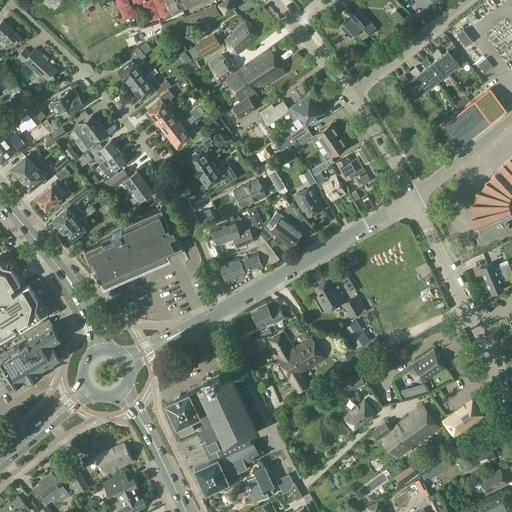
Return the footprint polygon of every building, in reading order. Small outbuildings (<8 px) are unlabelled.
[(165,0),(171,16),(206,0),(165,0)] [(353,0),(332,0),(342,10),(353,0)] [(161,26),(166,36),(193,24),(194,26),(218,15),(213,4),(161,26)] [(359,9),(340,25),(345,32),(346,34),(347,33),(350,38),(357,32),(363,39),(376,28),(359,9)] [(22,37),(18,34),(4,20),(0,23),(0,37),(8,45),(13,40),(16,43),(22,37)] [(232,51),(238,53),(257,35),(256,28),(251,23),(244,21),(225,39),(227,46),(232,51)] [(473,41),(463,29),(457,34),(466,46),(473,41)] [(214,33),(195,45),(201,56),(221,45),(214,33)] [(119,71),(122,75),(122,77),(124,80),(125,80),(126,81),(141,69),(134,60),(138,56),(140,59),(146,55),(139,46),(127,53),(133,60),(119,71)] [(24,60),(41,75),(42,73),(49,79),(57,70),(46,60),(47,58),(36,47),(31,53),(25,48),(17,57),(22,62),(24,60)] [(437,59),(448,73),(459,64),(455,59),(448,50),(442,55),(438,49),(432,54),(436,59),(437,59)] [(284,72),(284,71),(270,50),(269,50),(225,78),(240,101),(284,72)] [(234,70),(223,54),(208,64),(220,80),(234,70)] [(426,67),(437,82),(448,73),(437,59),(436,59),(431,63),(427,58),(421,62),(425,68),(426,67)] [(489,62),(486,58),(478,64),(481,69),(489,62)] [(183,67),(188,75),(201,67),(196,59),(183,67)] [(489,62),(481,69),(485,73),(493,67),(489,62)] [(426,90),(437,82),(426,67),(425,68),(420,72),(416,66),(410,71),(414,76),(415,76),(426,90)] [(141,69),(126,81),(130,85),(132,86),(134,89),(148,79),(159,71),(156,67),(150,72),(150,71),(145,75),(141,69)] [(415,76),(414,76),(409,80),(405,75),(399,79),(414,99),(426,90),(415,76)] [(134,89),(135,90),(135,92),(137,95),(139,95),(142,99),(155,89),(156,89),(155,88),(148,79),(134,89)] [(160,84),(155,88),(156,89),(155,89),(159,94),(160,94),(161,93),(171,84),(167,79),(160,84)] [(490,88),(442,126),(458,147),(507,109),(490,88)] [(170,109),(174,106),(175,105),(170,98),(174,96),(169,89),(159,97),(162,99),(148,110),(152,114),(152,116),(154,118),(155,118),(156,119),(170,109)] [(60,111),(70,105),(68,102),(73,99),(72,98),(73,97),(69,91),(49,103),(56,114),(60,111)] [(68,102),(70,105),(60,111),(64,117),(85,104),(78,94),(73,97),(72,98),(73,99),(68,102)] [(292,105),(287,108),(283,101),(274,107),(271,104),(259,112),(268,125),(286,113),(287,115),(290,113),(295,120),(298,118),(299,117),(299,116),(318,102),(312,94),(293,108),(292,105)] [(240,118),(256,108),(248,97),(233,107),(240,118)] [(190,111),(196,119),(208,109),(202,101),(190,111)] [(307,126),(313,122),(314,123),(320,118),(320,117),(326,113),(318,102),(299,116),(299,117),(298,118),(303,125),(285,138),(290,145),(295,142),(294,140),(309,130),(307,126)] [(36,105),(31,110),(41,120),(45,116),(36,105)] [(156,119),(159,123),(159,125),(161,128),(163,128),(163,129),(177,118),(170,109),(156,119)] [(80,138),(100,122),(96,117),(95,117),(93,114),(81,124),(74,130),(80,138)] [(163,129),(164,130),(164,131),(166,134),(167,134),(171,138),(184,128),(188,124),(188,125),(194,121),(191,116),(185,120),(185,119),(180,123),(177,118),(163,129)] [(14,134),(0,145),(0,157),(2,160),(28,139),(23,132),(25,130),(29,136),(39,129),(34,121),(23,127),(14,134)] [(100,122),(80,138),(88,149),(96,143),(94,141),(106,132),(104,128),(105,128),(100,122)] [(6,124),(0,128),(0,145),(14,134),(6,124)] [(331,124),(311,138),(314,142),(319,138),(324,145),(340,134),(334,126),(333,127),(331,124)] [(51,132),(55,140),(67,132),(63,125),(51,132)] [(171,138),(171,139),(171,141),(173,143),(175,143),(178,148),(192,138),(195,142),(204,135),(200,130),(197,133),(193,128),(188,132),(184,128),(171,138)] [(45,137),(50,144),(54,141),(49,134),(45,137)] [(205,144),(201,147),(187,156),(190,160),(189,163),(192,167),(212,154),(208,147),(213,144),(210,141),(212,139),(209,134),(202,139),(205,144)] [(329,151),(323,155),(327,160),(331,157),(332,157),(347,146),(345,144),(346,143),(340,134),(324,145),(329,151)] [(116,142),(115,143),(113,139),(95,153),(99,158),(103,155),(107,159),(120,149),(118,147),(119,146),(116,142)] [(296,153),(304,148),(294,140),(295,142),(290,145),(296,153)] [(358,149),(362,157),(369,153),(364,145),(358,149)] [(70,146),(65,150),(74,162),(79,157),(70,146)] [(212,154),(192,167),(195,171),(193,173),(196,176),(198,176),(199,178),(215,167),(211,162),(216,159),(215,158),(226,151),(223,147),(212,154)] [(125,154),(122,150),(121,151),(120,149),(107,159),(103,162),(110,171),(104,176),(107,180),(117,173),(114,169),(127,159),(124,155),(125,154)] [(288,150),(279,155),(285,164),(294,159),(288,150)] [(39,163),(30,152),(12,167),(21,177),(39,163)] [(74,162),(79,168),(92,158),(87,152),(79,158),(74,162)] [(70,160),(66,155),(55,166),(59,170),(70,160)] [(351,161),(350,161),(346,156),(335,163),(345,180),(353,175),(355,178),(356,178),(360,185),(369,179),(357,158),(357,157),(351,161)] [(287,190),(271,160),(263,165),(280,194),(287,190)] [(324,160),(310,170),(313,176),(320,171),(327,166),(325,162),(324,160)] [(39,163),(21,177),(30,188),(44,176),(48,173),(45,169),(47,167),(41,161),(39,163)] [(502,176),(501,176),(501,177),(500,179),(495,174),(488,182),(486,181),(482,192),(477,190),(475,203),(473,203),(476,216),(474,216),(475,217),(483,231),(478,234),(478,235),(478,236),(478,237),(479,238),(480,239),(481,240),(483,241),(485,241),(486,241),(487,241),(488,241),(488,240),(489,239),(491,238),(492,237),(493,237),(494,236),(495,236),(497,236),(499,236),(501,236),(502,235),(503,234),(505,233),(506,233),(509,232),(510,232),(511,231),(511,224),(511,225),(509,225),(508,225),(508,224),(509,222),(509,221),(509,220),(508,220),(508,221),(508,222),(506,222),(506,221),(506,220),(506,219),(511,215),(511,166),(509,170),(508,170),(508,171),(502,176)] [(70,172),(66,167),(56,174),(60,179),(70,172)] [(215,167),(199,178),(202,182),(204,182),(207,187),(222,178),(226,184),(236,177),(229,167),(219,174),(215,167)] [(313,176),(309,169),(308,167),(302,170),(309,184),(315,181),(313,176)] [(125,179),(122,182),(130,192),(133,190),(145,181),(137,170),(125,179)] [(313,176),(315,181),(320,189),(324,186),(332,202),(346,194),(335,174),(325,180),(320,171),(313,176)] [(88,173),(84,175),(96,189),(99,186),(88,173)] [(105,182),(101,185),(111,193),(116,189),(113,187),(122,179),(118,173),(108,181),(107,180),(105,182)] [(265,196),(257,179),(233,190),(241,207),(265,196)] [(153,191),(145,181),(133,190),(141,200),(153,191)] [(46,209),(66,193),(57,182),(37,197),(41,203),(40,204),(40,206),(41,208),(43,208),(45,207),(46,209)] [(90,190),(86,185),(73,196),(77,201),(90,190)] [(315,195),(316,194),(312,186),(297,194),(308,215),(323,207),(319,199),(318,199),(315,195)] [(355,200),(360,197),(356,190),(351,193),(355,200)] [(62,229),(80,214),(82,212),(77,205),(74,207),(71,203),(53,218),(62,229)] [(140,203),(130,210),(133,214),(143,208),(140,203)] [(88,207),(83,211),(87,216),(95,209),(92,205),(88,207)] [(289,205),(284,210),(296,220),(299,223),(303,220),(289,205)] [(85,249),(84,250),(91,263),(94,262),(96,267),(103,282),(151,260),(162,255),(161,254),(162,254),(168,251),(168,252),(168,253),(182,247),(182,246),(176,232),(176,231),(174,227),(170,228),(161,207),(129,222),(128,222),(124,224),(124,225),(125,227),(122,229),(121,229),(106,236),(107,238),(100,241),(101,242),(97,244),(88,248),(85,249)] [(264,227),(255,207),(248,211),(256,230),(260,234),(259,234),(264,239),(265,239),(270,234),(274,237),(276,235),(291,246),(297,239),(295,238),(278,225),(277,223),(277,222),(274,220),(272,217),(264,227)] [(114,213),(111,215),(117,225),(120,223),(127,218),(121,209),(114,213)] [(87,216),(83,211),(82,212),(80,214),(62,229),(71,240),(89,225),(83,218),(85,217),(85,218),(87,216)] [(295,238),(297,239),(302,233),(287,221),(288,220),(277,211),(272,217),(274,220),(277,222),(277,223),(278,225),(295,238)] [(257,243),(255,237),(254,237),(250,228),(240,232),(238,226),(241,225),(239,220),(236,221),(235,220),(211,229),(217,244),(219,243),(221,244),(224,243),(224,241),(234,237),(238,247),(249,242),(251,246),(257,243)] [(264,239),(258,242),(270,264),(273,262),(279,258),(278,257),(265,239),(264,239)] [(240,256),(247,273),(251,271),(254,278),(263,273),(261,267),(270,264),(258,242),(257,243),(251,246),(250,246),(250,247),(242,250),(243,252),(247,250),(248,253),(240,256)] [(220,265),(226,281),(247,273),(240,256),(220,265)] [(29,284),(14,293),(11,288),(20,282),(11,267),(2,265),(0,261),(0,339),(15,330),(11,324),(16,321),(21,329),(41,317),(36,308),(38,299),(29,284)] [(486,280),(511,270),(509,263),(495,269),(492,262),(481,267),(486,280)] [(511,271),(511,270),(486,280),(492,294),(504,289),(501,282),(511,277),(511,271)] [(316,287),(328,309),(343,301),(330,279),(316,287)] [(351,316),(363,310),(355,297),(343,303),(351,316)] [(413,301),(387,313),(388,320),(391,327),(396,331),(422,319),(422,313),(418,305),(413,301)] [(279,308),(270,312),(267,305),(252,312),(260,327),(274,320),(274,322),(284,317),(279,308)] [(49,319),(0,346),(0,345),(0,373),(8,388),(9,388),(24,379),(26,382),(42,372),(40,369),(60,357),(61,357),(52,343),(60,338),(61,338),(52,323),(52,324),(49,319)] [(353,342),(366,334),(363,330),(357,320),(344,327),(350,337),(353,342)] [(266,337),(272,333),(270,328),(263,332),(266,337)] [(324,358),(312,338),(289,351),(280,335),(270,340),(274,347),(278,358),(297,391),(308,385),(301,373),(324,358)] [(363,362),(375,355),(386,354),(376,337),(355,350),(363,362)] [(390,354),(398,349),(395,346),(388,350),(390,354)] [(439,353),(433,350),(410,366),(411,373),(416,379),(422,382),(444,366),(443,360),(439,353)] [(394,356),(382,362),(387,371),(399,365),(394,356)] [(379,362),(360,372),(366,382),(385,372),(379,362)] [(198,389),(196,390),(195,391),(198,398),(196,399),(197,402),(199,401),(201,406),(202,409),(203,409),(206,416),(200,418),(205,429),(199,431),(204,440),(200,442),(200,443),(201,442),(203,446),(206,445),(210,453),(213,459),(194,467),(205,491),(228,481),(226,476),(230,474),(230,475),(247,467),(245,463),(260,456),(253,441),(252,441),(249,434),(256,431),(231,374),(222,378),(219,370),(202,378),(205,385),(198,388),(198,389)] [(354,389),(365,383),(359,372),(348,378),(354,389)] [(315,376),(310,379),(315,386),(319,384),(315,376)] [(411,396),(408,387),(400,389),(403,399),(411,396)] [(189,393),(165,404),(181,436),(194,430),(191,425),(194,424),(193,422),(191,420),(199,416),(200,418),(206,416),(203,409),(202,409),(201,406),(199,401),(197,402),(196,399),(198,398),(195,391),(196,390),(189,393)] [(354,429),(375,412),(365,399),(344,417),(354,429)] [(483,416),(471,400),(464,404),(465,407),(458,412),(456,411),(442,421),(454,437),(483,416)] [(381,437),(382,438),(396,458),(439,427),(423,406),(390,429),(381,437)] [(381,437),(390,429),(389,427),(391,426),(387,420),(371,431),(379,441),(381,439),(382,438),(381,437)] [(490,441),(467,450),(470,457),(465,460),(469,469),(480,465),(479,462),(495,456),(490,441)] [(124,443),(95,456),(104,475),(133,461),(124,443)] [(448,457),(452,461),(463,452),(459,448),(448,457)] [(432,469),(437,476),(451,465),(446,458),(432,469)] [(264,464),(253,469),(256,475),(247,479),(257,501),(268,496),(268,495),(274,492),(271,486),(274,485),(264,464)] [(412,466),(407,470),(411,476),(417,472),(412,466)] [(89,486),(78,469),(65,477),(75,494),(89,486)] [(435,475),(431,469),(421,476),(423,480),(429,476),(431,479),(435,475)] [(480,480),(474,483),(473,485),(477,491),(479,492),(484,489),(486,493),(506,483),(499,470),(479,480),(480,480)] [(45,505),(65,490),(51,471),(44,477),(45,479),(33,488),(45,505)] [(119,500),(137,491),(134,485),(137,484),(133,478),(128,480),(125,474),(103,484),(108,494),(115,490),(119,500)] [(277,480),(283,493),(291,489),(293,482),(289,474),(277,480)] [(137,491),(119,500),(124,509),(118,511),(139,511),(137,507),(145,503),(142,497),(140,498),(137,491)] [(19,495),(0,510),(1,511),(19,511),(27,506),(19,495)] [(508,511),(511,510),(504,495),(469,511),(508,511)] [(436,498),(429,501),(434,511),(449,511),(448,507),(441,510),(436,498)] [(369,511),(383,511),(378,502),(367,507),(369,511)]
